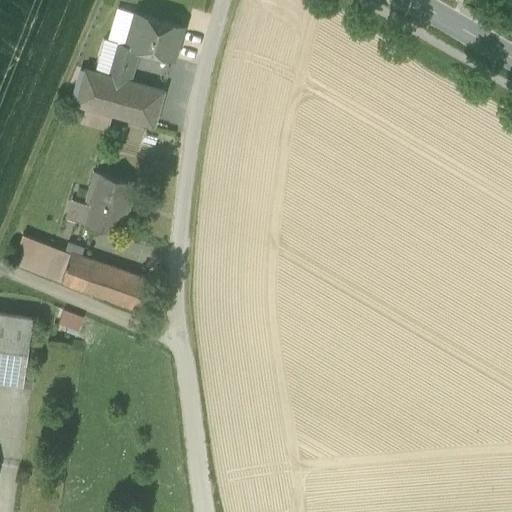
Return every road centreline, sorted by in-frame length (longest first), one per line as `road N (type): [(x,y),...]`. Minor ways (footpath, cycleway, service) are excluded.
road 1 (unclassified): [(180,348),(172,270),(188,136),(222,0)]
road 2 (unclassified): [(180,348),(0,271)]
road 3 (unclassified): [(201,511),(180,348)]
